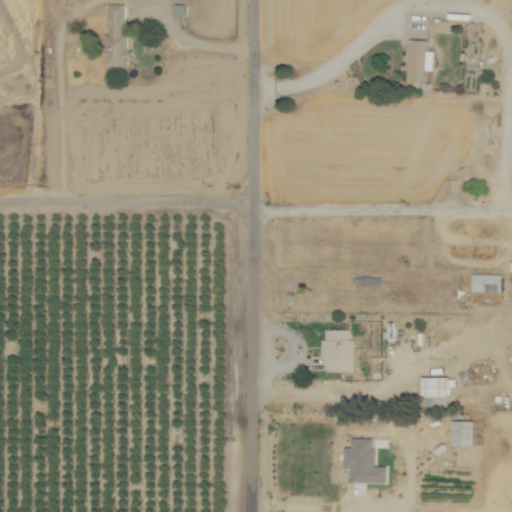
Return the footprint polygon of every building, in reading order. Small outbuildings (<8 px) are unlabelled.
[(125,3),(106,3),(106,65),(126,65),(125,3)] [(358,338),(353,338),(353,328),(327,327),(326,357),(330,357),(329,370),(358,370),(358,338)] [(455,375),(423,375),(423,397),(455,397),(455,375)] [(479,444),(480,419),(458,419),(457,443),(479,444)] [(379,437),(357,436),(356,446),(351,446),(350,466),(357,467),(357,480),(391,481),(392,465),(378,464),(379,437)]
